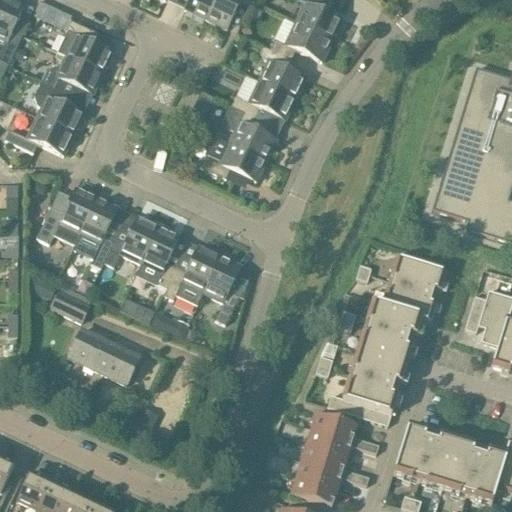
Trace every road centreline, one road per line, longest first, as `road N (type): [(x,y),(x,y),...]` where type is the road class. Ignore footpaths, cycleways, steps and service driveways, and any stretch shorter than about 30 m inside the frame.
road 1 (residential): [(277,243),(102,159),(150,29)]
road 2 (residential): [(277,243),(344,98),(397,37),(443,0)]
road 3 (residential): [(191,511),(237,396),(277,243)]
road 4 (residential): [(372,511),(399,404),(415,381),(511,411)]
road 5 (residential): [(191,511),(0,428)]
